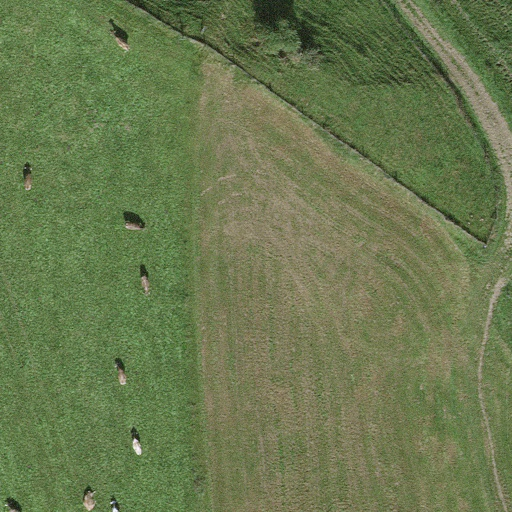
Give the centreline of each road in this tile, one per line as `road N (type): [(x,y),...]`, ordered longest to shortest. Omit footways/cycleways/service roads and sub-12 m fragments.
road 1 (track): [(511,235),(482,320),(479,372),(504,511)]
road 2 (track): [(411,0),(511,165)]
